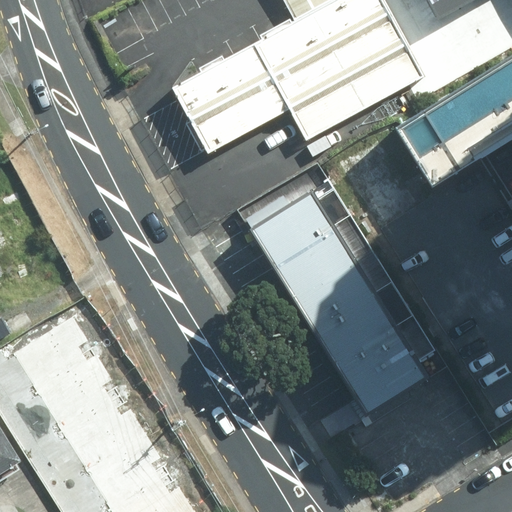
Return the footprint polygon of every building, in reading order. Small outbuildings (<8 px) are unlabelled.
[(381,0),(345,0),(181,93),(224,168),(301,125),(319,156),(434,90),(381,0)] [(336,0),(288,0),(302,23),(338,2),(336,0)] [(511,57),(398,126),(437,190),(511,144),(511,57)] [(436,371),(318,181),(255,220),(373,410),(436,371)] [(9,226),(0,230),(0,321),(45,299),(35,278),(44,273),(33,251),(24,256),(9,226)] [(98,389),(65,339),(4,379),(38,431),(49,424),(63,445),(108,415),(93,392),(98,389)] [(0,410),(0,473),(29,456),(0,410)] [(175,511),(142,460),(134,464),(127,453),(78,484),(96,511),(175,511)]
